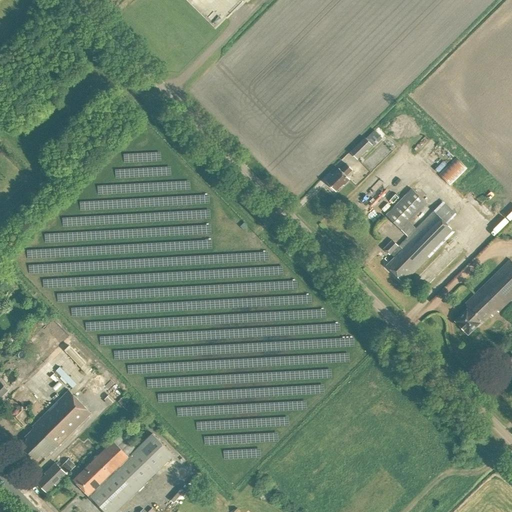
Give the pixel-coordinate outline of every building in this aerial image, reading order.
[(366,138),(374,146),(385,134),(378,127),(366,138)] [(351,153),(359,161),(374,146),(366,138),(351,153)] [(468,168),(457,157),(440,175),(451,186),(468,168)] [(346,177),(352,172),(346,165),(339,171),(339,170),(333,176),(334,177),(327,183),(335,191),(341,185),(342,186),(349,180),(346,177)] [(404,283),(453,233),(446,225),(455,215),(442,202),(433,212),(414,231),(407,224),(426,204),(411,190),(385,216),(407,237),(399,246),(403,250),(401,251),(392,242),(384,249),(389,255),(390,254),(395,258),(387,266),(404,283)] [(467,333),(468,334),(480,323),(482,325),(491,316),(492,317),(497,312),(498,313),(511,299),(511,262),(510,260),(465,304),(467,306),(467,310),(456,321),(463,329),(463,331),(465,333),(467,333)] [(14,339),(26,329),(22,325),(11,336),(14,339)] [(48,330),(61,344),(65,340),(52,326),(48,330)] [(65,356),(73,348),(70,345),(61,353),(65,356)] [(0,382),(0,397),(1,398),(9,391),(0,382)] [(24,438),(27,440),(19,448),(33,463),(41,455),(45,460),(91,414),(68,391),(32,427),(33,429),(24,438)] [(129,413),(135,408),(124,397),(118,402),(129,413)] [(104,511),(112,511),(172,455),(152,434),(136,449),(122,434),(73,480),(75,482),(75,483),(77,486),(79,485),(89,496),(90,496),(104,511)] [(69,472),(75,466),(68,460),(63,465),(69,472)] [(44,474),(46,475),(37,483),(46,492),(54,485),(56,486),(67,475),(55,463),(44,474)] [(193,489),(203,480),(198,475),(188,484),(193,489)] [(174,503),(184,491),(181,489),(171,501),(174,503)]
